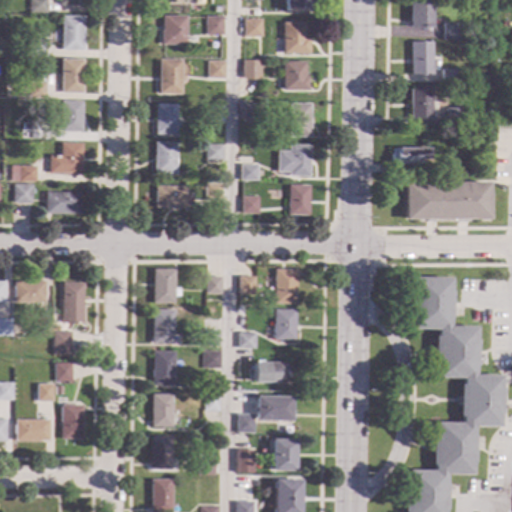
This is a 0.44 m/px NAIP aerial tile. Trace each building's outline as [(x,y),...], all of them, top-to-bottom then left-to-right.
[(44,0),(45,13),(28,13),(28,0),(44,0)] [(308,0),(308,11),(283,11),(283,0),(308,0)] [(429,0),(429,28),(408,29),(407,0),(429,0)] [(81,51),(61,51),(61,17),(80,16),(81,51)] [(183,45),(159,45),(159,31),(160,31),(160,17),(183,17),(183,45)] [(221,35),(204,35),(204,17),(221,17),(221,35)] [(259,37),(242,37),(242,21),(259,21),(259,37)] [(302,38),(307,38),(307,55),(281,55),(280,53),(273,53),(273,39),(281,39),(281,23),(302,23),(302,38)] [(457,41),(441,41),(441,24),(457,24),(457,41)] [(45,58),(27,58),(27,39),(44,38),(45,58)] [(429,75),(408,76),(408,43),(429,43),(429,75)] [(80,94),(60,95),(60,60),(79,60),(80,94)] [(178,95),(157,95),(157,61),(178,60),(178,95)] [(259,79),(241,79),(241,61),(259,61),(259,79)] [(222,79),(205,79),(205,62),(222,62),(222,79)] [(302,77),(305,77),(305,91),(281,91),(280,63),(302,63),(302,77)] [(455,84),(439,84),(439,70),(455,70),(455,84)] [(43,99),(26,99),(26,96),(17,96),(17,85),(26,85),(26,83),(43,83),(43,99)] [(429,119),(408,119),(407,87),(428,87),(429,119)] [(80,132),(59,133),(59,101),(79,101),(80,132)] [(307,138),(288,138),(288,104),(307,104),(307,138)] [(173,135),(154,135),(154,105),(173,105),(173,135)] [(259,120),(242,120),(242,105),(259,105),(259,120)] [(221,123),(206,123),(206,107),(221,107),(221,123)] [(460,123),(443,124),(443,109),(460,109),(460,123)] [(173,174),(153,174),(153,143),(173,143),(173,174)] [(79,174),(47,174),(47,156),(59,156),(59,144),(78,144),(79,174)] [(221,161),(204,161),(204,146),(221,146),(221,161)] [(307,177),(286,177),(286,174),(275,174),(275,152),(287,152),(287,146),(307,146),(307,177)] [(426,160),(418,160),(418,164),(389,165),(389,151),(426,151),(426,160)] [(255,181),(239,181),(239,166),(255,165),(255,181)] [(33,182),(9,182),(8,167),(33,166),(33,182)] [(485,219),(402,220),(402,184),(485,183),(485,219)] [(220,199),(203,199),(203,184),(220,184),(220,199)] [(29,204),(12,204),(12,185),(29,185),(29,204)] [(306,216),(287,216),(286,186),(306,186),(306,216)] [(184,194),(191,194),(191,206),(184,206),(184,209),(154,209),(154,187),(184,187),(184,194)] [(77,215),(44,215),(43,193),(76,193),(77,215)] [(256,214),(240,214),(240,198),(256,198),(256,214)] [(172,288),(177,288),(177,297),(171,297),(171,304),(151,305),(151,270),(171,270),(172,288)] [(294,304),(274,304),(274,271),(293,271),(294,304)] [(253,295),(237,295),(237,277),(253,277),(253,295)] [(219,295),(204,295),(203,278),(219,278),(219,295)] [(446,291),(446,317),(445,317),(445,327),(471,327),(471,340),(472,340),(472,366),(471,366),(471,375),(496,375),(496,388),(498,388),(498,415),(495,415),(495,428),(470,428),(470,436),(471,436),(471,462),(469,462),(469,475),(443,475),(444,511),(442,511),(403,511),(403,497),(403,480),(406,480),(406,471),(432,471),(432,465),(430,465),(430,448),(430,432),(433,432),(433,424),(458,424),(458,417),(457,417),(457,400),(457,385),(459,385),(459,379),(433,379),(433,368),(431,368),(431,351),(431,337),(434,337),(434,330),(408,330),(408,320),(406,320),(406,302),(406,287),(409,287),(409,278),(446,278),(446,291)] [(42,303),(12,303),(12,282),(42,282),(42,303)] [(80,316),(61,316),(60,284),(80,284),(80,316)] [(170,343),(151,343),(150,310),(170,310),(170,343)] [(293,341),(273,341),(273,311),(293,311),(293,341)] [(49,336),(34,336),(34,319),(49,319),(49,336)] [(10,337),(0,337),(0,320),(9,320),(10,337)] [(69,349),(52,349),(51,333),(68,332),(69,349)] [(217,347),(202,347),(202,332),(217,332),(217,347)] [(253,350),(237,350),(236,334),(253,334),(253,350)] [(171,386),(151,387),(150,352),(171,352),(171,386)] [(218,369),(200,369),(200,352),(218,352),(218,369)] [(287,381),(250,381),(250,364),(287,364),(287,381)] [(69,382),(52,382),(52,365),(68,365),(69,382)] [(10,401),(0,401),(0,383),(10,383),(10,401)] [(50,402),(34,402),(34,385),(49,385),(50,402)] [(217,412),(202,412),(202,394),(216,394),(217,412)] [(169,428),(150,428),(149,395),(169,395),(169,428)] [(289,422),(254,422),(254,398),(289,397),(289,422)] [(79,439),(59,439),(59,406),(78,406),(79,439)] [(252,434),(235,434),(235,415),(252,415),(252,434)] [(46,441),(13,442),(13,421),(45,421),(46,441)] [(168,470),(149,470),(149,437),(167,437),(168,470)] [(293,472),(270,472),(270,440),(292,440),(293,472)] [(250,475),(233,474),(233,450),(247,450),(250,450),(250,475)] [(212,476),(196,476),(196,459),(212,459),(212,476)] [(168,511),(149,511),(149,480),(168,480),(168,511)] [(298,511),(272,511),(272,481),(298,481),(298,511)] [(250,511),(233,511),(233,503),(250,503),(250,511)]
